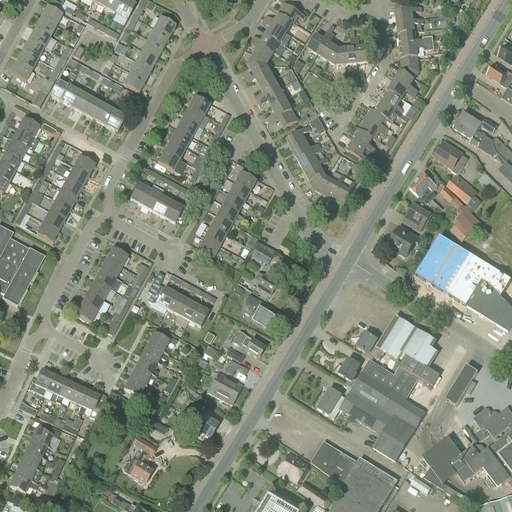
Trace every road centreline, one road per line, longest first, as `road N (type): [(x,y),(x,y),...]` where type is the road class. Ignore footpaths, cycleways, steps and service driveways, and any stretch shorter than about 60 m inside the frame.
road 1 (tertiary): [(349,262),(508,0)]
road 2 (tertiary): [(193,511),(349,262)]
road 3 (unclassified): [(349,262),(301,223),(205,49)]
road 4 (unclassified): [(511,362),(349,262)]
road 5 (residential): [(122,160),(172,67),(205,49)]
road 6 (residential): [(324,128),(387,63),(383,14)]
road 7 (residential): [(122,160),(0,92)]
road 8 (residential): [(44,329),(43,311),(88,231),(109,218)]
